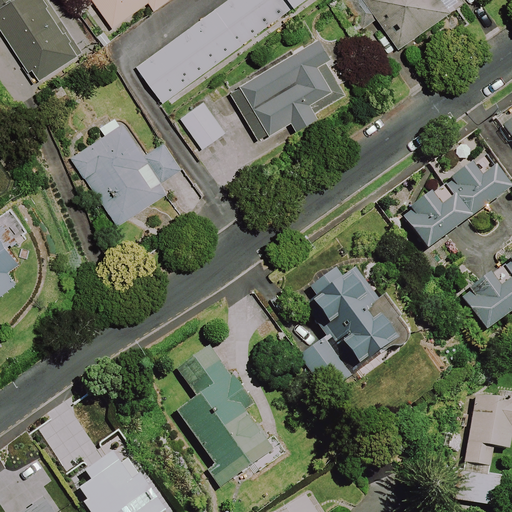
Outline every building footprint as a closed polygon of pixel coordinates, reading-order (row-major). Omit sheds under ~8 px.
[(0,0),(0,10),(13,0),(0,0)] [(35,0),(13,0),(0,10),(0,35),(35,86),(80,55),(46,6),(42,9),(35,0)] [(152,12),(170,0),(89,0),(110,30),(147,5),(152,12)] [(227,0),(134,69),(161,105),(304,0),(227,0)] [(353,37),(375,23),(394,51),(457,8),(451,0),(338,0),(331,5),(353,37)] [(344,94),(314,42),(239,86),(241,90),(229,97),(257,144),(290,124),(294,132),(322,116),(318,109),(344,94)] [(222,136),(199,105),(171,126),(193,156),(222,136)] [(511,115),(497,128),(511,147),(511,115)] [(166,194),(115,118),(97,131),(102,139),(71,160),(116,228),(166,194)] [(472,163),(444,182),(446,184),(428,197),(408,211),(410,214),(401,221),(424,253),(511,192),(486,156),(474,165),(472,163)] [(0,297),(17,286),(6,270),(15,264),(0,242),(0,297)] [(511,260),(500,269),(487,279),(459,299),(484,334),(511,313),(511,260)] [(355,375),(359,381),(415,340),(388,304),(382,295),(376,300),(354,271),(340,282),(332,272),(320,281),(302,295),(318,316),(326,327),(332,335),(298,359),(325,396),(355,375)] [(247,402),(209,348),(176,371),(196,400),(175,414),(212,466),(205,471),(219,491),(251,468),(256,475),(285,455),(272,436),(263,442),(239,408),(247,402)] [(491,450),(507,452),(510,432),(511,432),(511,395),(509,395),(467,389),(455,471),(450,502),(496,509),(501,478),(487,475),(491,450)] [(160,511),(117,450),(84,473),(91,483),(75,495),(87,511),(160,511)] [(35,502),(39,508),(32,511),(72,511),(68,504),(56,487),(35,502)] [(312,511),(304,499),(283,511),(312,511)]
